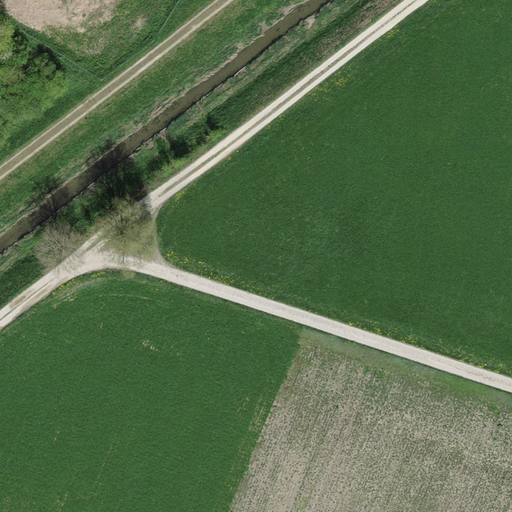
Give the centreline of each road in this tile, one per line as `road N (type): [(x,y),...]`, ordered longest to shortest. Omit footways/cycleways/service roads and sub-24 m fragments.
road 1 (track): [(415,0),(0,314)]
road 2 (track): [(91,246),(511,382)]
road 3 (track): [(0,172),(224,0)]
